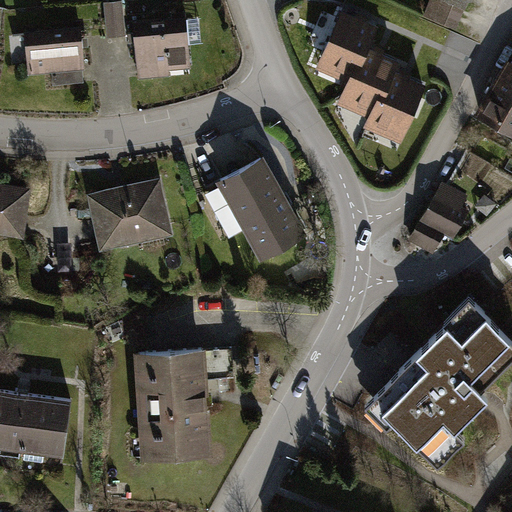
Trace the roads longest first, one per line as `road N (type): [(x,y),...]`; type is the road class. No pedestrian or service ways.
road 1 (residential): [(0,130),(101,137),(167,128),(282,87)]
road 2 (residential): [(506,0),(414,195),(361,221)]
road 3 (residential): [(357,283),(234,511)]
road 4 (residential): [(511,216),(437,272),(357,283)]
road 5 (residential): [(282,87),(336,160),(361,221)]
